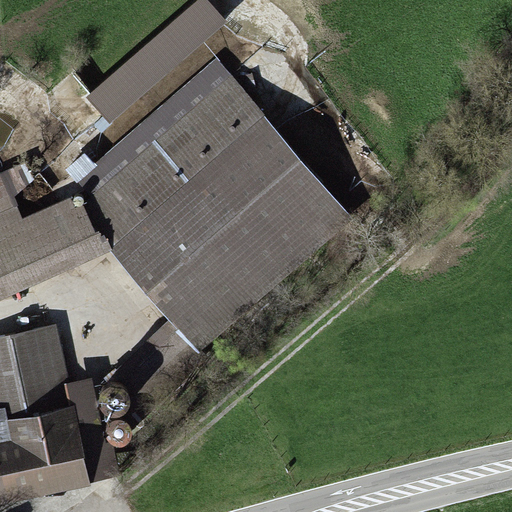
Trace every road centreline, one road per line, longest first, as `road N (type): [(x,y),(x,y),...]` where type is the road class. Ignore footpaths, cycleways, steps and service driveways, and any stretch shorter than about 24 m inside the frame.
road 1 (track): [(119,511),(170,450),(447,219),(511,135)]
road 2 (primary): [(511,464),(323,511)]
